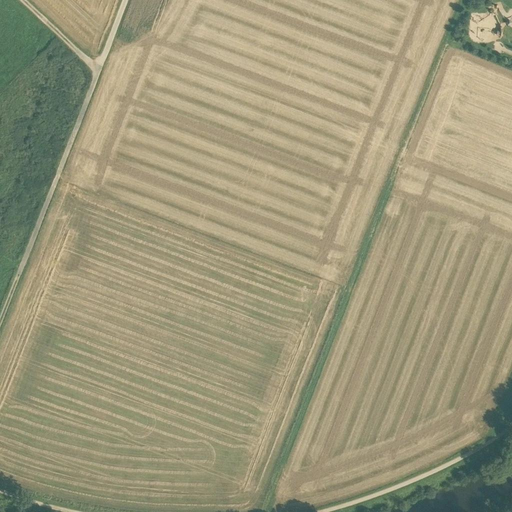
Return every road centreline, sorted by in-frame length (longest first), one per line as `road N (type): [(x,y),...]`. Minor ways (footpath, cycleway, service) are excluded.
road 1 (track): [(459,0),(267,511)]
road 2 (track): [(0,341),(126,0)]
road 3 (track): [(326,511),(415,480),(511,427)]
